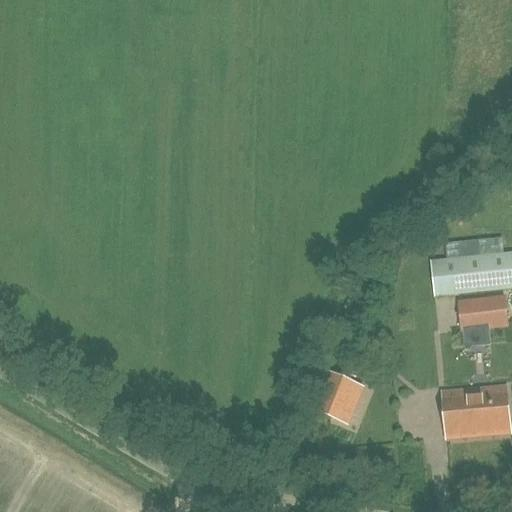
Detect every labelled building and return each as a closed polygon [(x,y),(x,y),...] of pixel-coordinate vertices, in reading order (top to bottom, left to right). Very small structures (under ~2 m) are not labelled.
[(435,298),(511,289),(511,253),(431,262),(435,298)] [(480,330),(504,328),(508,327),(505,299),(458,304),(461,332),(480,330)] [(356,378),(365,353),(351,347),(341,372),(356,378)] [(341,424),(358,384),(323,369),(306,409),(341,424)] [(447,439),(510,434),(505,389),(443,394),(447,439)]
